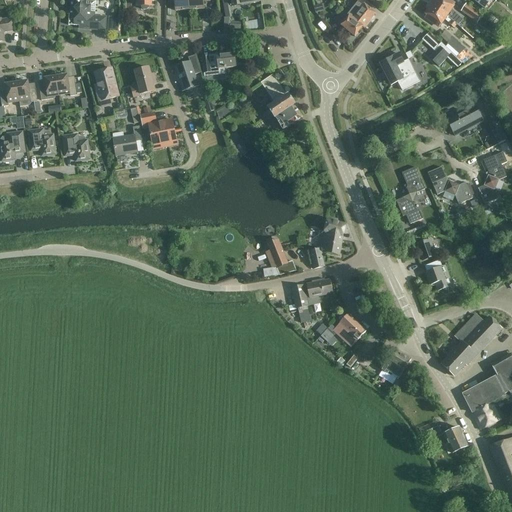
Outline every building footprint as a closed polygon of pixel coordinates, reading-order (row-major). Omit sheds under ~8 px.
[(69,14),(69,21),(69,26),(79,26),(79,29),(105,31),(106,18),(94,17),(94,13),(95,13),(96,2),(84,1),(84,0),(68,0),(67,15),(68,15),(68,13),(69,14)] [(175,0),(175,4),(176,11),(190,11),(189,0),(175,0)] [(189,0),(190,11),(204,10),(203,3),(203,0),(189,0)] [(229,0),(222,0),(226,18),(225,18),(224,18),(224,24),(224,26),(224,29),(230,29),(241,29),(241,23),(231,23),(231,19),(232,19),(229,0)] [(364,28),(376,14),(359,0),(353,0),(357,3),(351,11),(356,15),(353,19),(364,28)] [(454,5),(449,1),(447,0),(437,0),(433,6),(447,16),(454,5)] [(473,0),(485,9),(491,0),(473,0)] [(323,4),(314,7),(316,14),(325,11),(323,4)] [(478,23),(483,16),(466,5),(461,12),(478,23)] [(461,29),(456,25),(457,25),(452,21),(447,16),(433,6),(425,17),(439,27),(444,20),(458,32),(461,29)] [(364,29),(364,28),(353,19),(356,15),(351,11),(348,14),(350,15),(341,26),(355,37),(363,28),(364,29)] [(110,18),(109,31),(117,31),(118,18),(117,18),(117,19),(110,19),(110,18)] [(10,19),(1,21),(1,20),(0,19),(0,42),(4,42),(3,33),(12,31),(10,19)] [(434,51),(439,46),(427,35),(422,40),(434,51)] [(465,49),(453,38),(448,44),(460,54),(465,49)] [(440,67),(450,57),(440,48),(430,59),(440,67)] [(202,57),(204,77),(225,75),(225,69),(236,68),(234,53),(202,57)] [(402,64),(404,63),(399,54),(380,64),(384,73),(402,64)] [(201,73),(199,65),(195,56),(188,58),(190,62),(174,67),(175,68),(183,91),(181,92),(181,93),(199,86),(198,86),(195,75),(201,73)] [(402,64),(384,73),(391,86),(400,81),(404,90),(421,81),(410,60),(404,63),(402,64)] [(155,91),(154,86),(156,85),(154,78),(152,79),(149,68),(135,72),(137,81),(142,80),(143,85),(131,89),(134,98),(146,95),(146,94),(155,91)] [(100,102),(109,100),(119,97),(114,79),(112,69),(95,73),(98,85),(95,86),(100,102)] [(40,89),(41,99),(42,101),(53,100),(53,97),(59,96),(56,74),(54,74),(52,75),(51,76),(49,77),(50,78),(45,79),(46,88),(40,89)] [(56,74),(59,96),(70,94),(70,97),(77,96),(77,94),(82,94),(80,85),(76,85),(75,83),(69,84),(68,76),(63,76),(62,75),(56,74)] [(261,83),(267,91),(276,105),(269,110),(283,130),(302,118),(294,106),(288,96),(288,97),(273,75),(261,83)] [(2,107),(9,106),(9,104),(20,102),(16,80),(14,80),(13,81),(11,82),(10,83),(10,84),(5,85),(7,94),(0,95),(2,107)] [(16,80),(20,102),(20,107),(29,105),(31,103),(34,103),(38,102),(36,89),(29,90),(28,82),(23,82),(23,81),(21,80),(20,80),(18,80),(16,80)] [(215,111),(211,102),(205,104),(208,113),(215,111)] [(217,113),(218,118),(220,119),(230,113),(226,107),(221,110),(217,113)] [(468,111),(456,117),(447,121),(453,133),(455,137),(483,123),(476,108),(469,111),(468,111)] [(136,109),(131,110),(135,125),(140,123),(136,109)] [(151,114),(140,116),(143,131),(148,130),(147,124),(153,122),(151,114)] [(172,121),(166,122),(149,125),(153,147),(177,142),(172,121)] [(497,122),(497,123),(486,128),(490,137),(489,137),(494,148),(507,142),(497,122)] [(113,136),(115,148),(116,158),(117,158),(117,156),(137,153),(137,154),(138,154),(136,142),(142,141),(140,127),(133,128),(134,136),(124,138),(123,133),(113,135),(113,136)] [(28,132),(30,142),(31,152),(38,151),(41,150),(42,157),(56,155),(53,136),(51,136),(51,134),(49,132),(44,133),(43,130),(28,132)] [(22,133),(12,134),(12,137),(3,139),(2,140),(2,142),(0,142),(0,147),(2,162),(16,160),(15,154),(18,153),(18,154),(25,153),(22,133)] [(63,137),(64,147),(65,157),(73,156),(72,156),(75,155),(76,162),(90,160),(88,141),(85,141),(85,139),(83,137),(78,138),(78,135),(63,137)] [(483,186),(478,189),(482,198),(485,204),(498,199),(494,190),(498,181),(507,177),(504,171),(501,166),(507,163),(503,153),(497,155),(493,157),(484,161),(489,174),(484,186),(483,186)] [(410,225),(423,219),(419,210),(416,211),(413,203),(417,193),(425,189),(416,168),(402,173),(407,186),(402,199),(396,201),(403,217),(407,215),(410,225)] [(428,173),(432,183),(437,196),(445,192),(455,196),(459,205),(472,199),(466,183),(459,186),(447,181),(442,168),(428,173)] [(327,221),(324,232),(320,232),(317,250),(321,249),(322,253),(339,256),(343,237),(345,225),(327,221)] [(416,232),(410,234),(412,240),(418,238),(416,232)] [(429,240),(417,245),(423,261),(435,256),(429,240)] [(269,250),(277,268),(288,264),(281,245),(269,250)] [(321,249),(317,250),(310,252),(314,270),(325,267),(322,253),(321,249)] [(440,261),(434,263),(425,267),(427,273),(426,274),(430,286),(435,284),(438,292),(447,288),(452,286),(445,266),(442,267),(440,261)] [(288,264),(277,268),(277,269),(280,277),(297,273),(293,262),(288,264)] [(291,288),(294,298),(295,305),(296,309),(320,304),(318,297),(319,297),(323,296),(333,294),(330,280),(325,281),(324,279),(312,282),(313,284),(307,285),(308,291),(305,291),(304,286),(291,288)] [(312,321),(309,309),(299,311),(302,323),(312,321)] [(461,343),(441,364),(454,377),(465,365),(467,366),(476,356),(482,351),(503,330),(489,316),(484,322),(476,314),(454,336),(461,343)] [(358,340),(359,339),(366,332),(348,315),(336,328),(348,339),(352,334),(358,340)] [(325,341),(327,343),(336,334),(329,328),(321,337),(325,341)] [(388,361),(383,370),(382,371),(388,374),(393,366),(404,372),(406,368),(411,359),(397,350),(390,362),(388,361)] [(354,354),(346,365),(351,369),(359,358),(354,354)] [(472,390),(463,395),(472,413),(472,414),(481,431),(500,421),(491,404),(506,396),(505,395),(509,393),(511,396),(511,395),(511,358),(510,354),(491,366),(498,377),(482,385),(472,390)] [(339,356),(335,361),(343,367),(346,362),(341,358),(339,356)] [(511,415),(503,420),(506,427),(511,423),(511,415)] [(430,441),(442,435),(437,426),(426,432),(430,441)] [(459,428),(450,432),(444,435),(453,454),(468,447),(459,428)] [(511,501),(511,438),(490,448),(511,501)]
